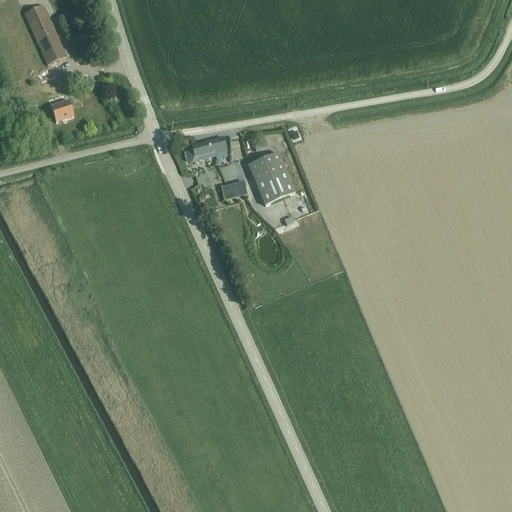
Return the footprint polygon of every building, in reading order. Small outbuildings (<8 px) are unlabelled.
[(50,70),(69,61),(46,9),(26,18),(50,70)] [(76,119),(69,98),(53,104),(60,124),(76,119)] [(228,142),(198,149),(200,160),(231,154),(228,142)] [(273,203),(297,193),(281,157),(258,168),(273,203)] [(249,184),(228,188),(230,200),(251,196),(249,184)] [(312,213),(309,203),(306,204),(303,193),(286,198),(292,219),(312,213)] [(285,221),(289,227),(296,223),(292,217),(285,221)]
